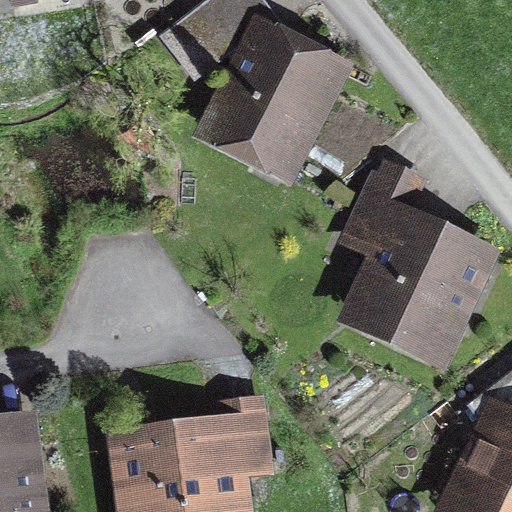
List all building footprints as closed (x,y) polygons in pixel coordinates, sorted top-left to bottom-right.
[(335,75),(259,36),(210,131),(287,170),(335,75)] [(416,186),(386,172),(359,229),(388,243),(354,316),(438,355),(482,260),(400,221),(416,186)] [(511,375),(470,408),(489,434),(453,510),(456,511),(511,511),(511,427),(509,426),(511,423),(511,375)] [(235,511),(231,471),(266,466),(258,402),(222,407),(226,437),(192,441),(173,427),(159,446),(124,450),(132,511),(131,511),(235,511)] [(29,511),(19,432),(0,435),(0,511),(29,511)]
